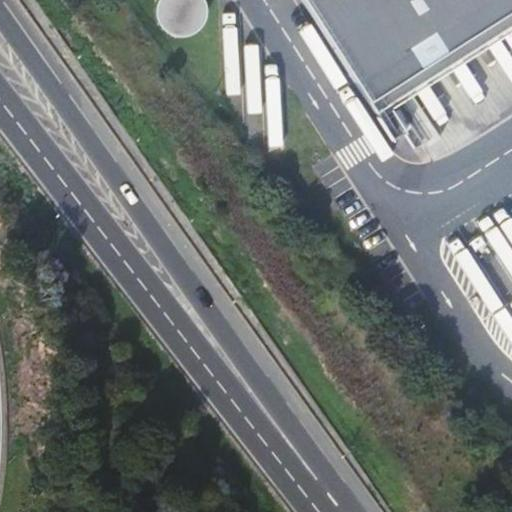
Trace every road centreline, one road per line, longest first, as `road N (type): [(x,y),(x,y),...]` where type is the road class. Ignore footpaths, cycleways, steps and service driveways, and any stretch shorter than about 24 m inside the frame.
road 1 (motorway): [(331,511),(314,460),(0,19)]
road 2 (motorway): [(320,511),(0,100)]
